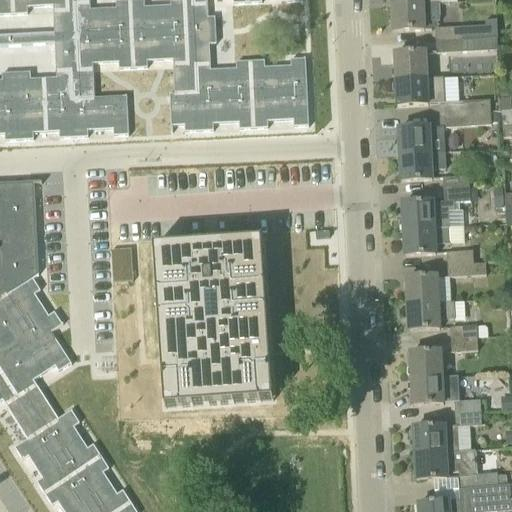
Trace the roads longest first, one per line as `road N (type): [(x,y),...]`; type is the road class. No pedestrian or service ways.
road 1 (residential): [(370,511),(352,146)]
road 2 (residential): [(352,146),(0,163)]
road 3 (residential): [(352,146),(341,0)]
